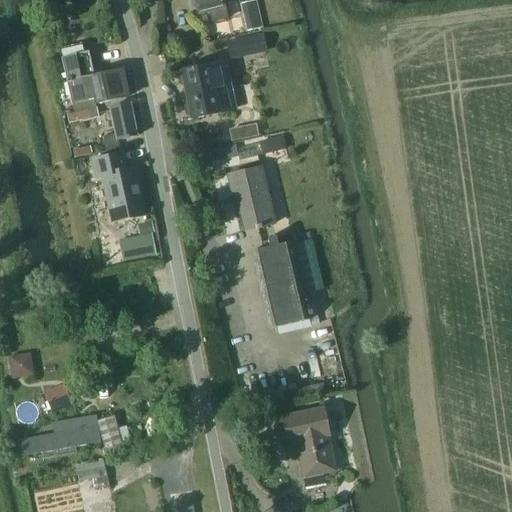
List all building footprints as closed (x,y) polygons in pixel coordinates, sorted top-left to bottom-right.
[(192,0),(196,15),(208,12),(211,24),(227,20),(222,0),(192,0)] [(264,18),(248,22),(251,33),(266,29),(264,18)] [(241,40),(226,44),(229,62),(245,58),(241,40)] [(127,98),(121,71),(92,78),(87,52),(60,58),(71,105),(94,100),(95,105),(127,98)] [(230,111),(221,64),(179,72),(179,73),(176,73),(174,76),(176,84),(179,86),(182,86),(185,103),(182,104),(180,107),(182,115),(184,117),(188,116),(188,119),(230,111)] [(135,137),(128,105),(108,109),(114,135),(102,138),(105,153),(117,150),(115,141),(135,137)] [(66,115),(68,124),(80,121),(80,122),(98,118),(95,108),(66,115)] [(222,131),(225,144),(244,139),(241,126),(222,131)] [(237,157),(234,144),(202,153),(205,165),(237,157)] [(88,147),(71,152),(73,160),(91,155),(88,147)] [(100,178),(110,224),(144,217),(139,196),(137,197),(135,187),(137,186),(133,169),(125,171),(121,155),(90,162),(94,180),(100,178)] [(272,225),(259,169),(226,177),(233,207),(237,206),(243,232),(253,230),(254,231),(260,229),(260,228),(272,225)] [(151,224),(136,227),(138,237),(153,234),(151,224)] [(150,236),(119,242),(123,264),(154,258),(150,236)] [(309,322),(290,244),(285,245),(283,239),(275,241),(274,239),(272,238),(268,239),(267,240),(266,243),(259,245),(261,251),(250,254),(269,332),(309,322)] [(334,473),(327,437),(328,437),(323,409),(275,419),(281,447),(295,444),(302,479),(303,479),(305,491),(325,487),(322,475),(334,473)] [(96,422),(103,448),(81,454),(84,463),(121,452),(121,449),(131,446),(125,427),(115,430),(112,418),(96,422)] [(18,441),(21,456),(97,443),(95,428),(65,433),(64,425),(56,427),(58,434),(18,441)] [(102,461),(74,467),(78,484),(96,481),(97,486),(108,484),(102,461)]
